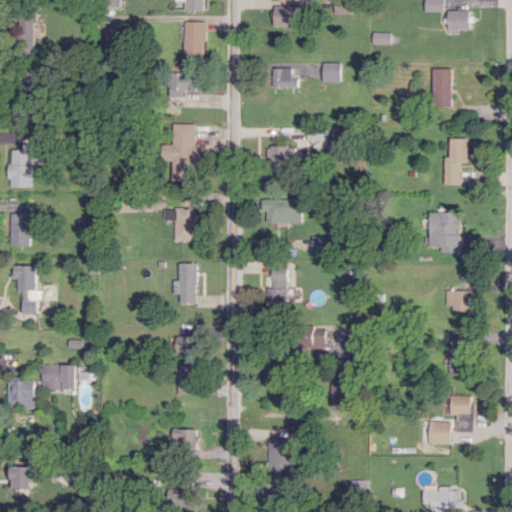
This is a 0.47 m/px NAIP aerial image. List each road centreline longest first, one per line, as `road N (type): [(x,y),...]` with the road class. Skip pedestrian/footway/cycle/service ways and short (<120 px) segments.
road 1 (residential): [(511,0),(509,511)]
road 2 (residential): [(231,0),(231,511)]
